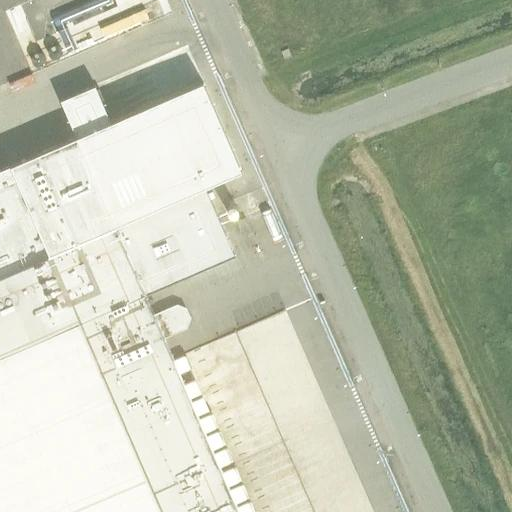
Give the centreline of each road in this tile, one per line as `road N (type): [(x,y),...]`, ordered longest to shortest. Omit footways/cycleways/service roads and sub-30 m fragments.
road 1 (unclassified): [(439,511),(280,142)]
road 2 (unclassified): [(280,142),(511,58)]
road 3 (unclassified): [(280,142),(215,0)]
